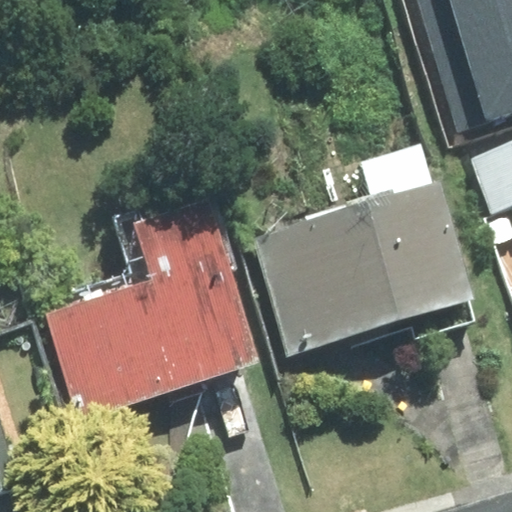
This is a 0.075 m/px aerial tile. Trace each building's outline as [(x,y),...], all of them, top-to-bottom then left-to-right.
[(511,113),(511,0),(420,0),(459,130),(511,113)] [(511,142),(472,159),(492,215),(511,209),(511,212),(511,142)] [(374,201),(254,237),(289,352),(351,334),(355,346),(412,328),(416,339),(476,321),(470,302),(475,301),(439,184),(433,186),(420,145),(363,162),(374,201)] [(80,418),(260,363),(232,270),(237,268),(216,200),(137,224),(156,283),(49,315),(80,418)] [(23,487),(0,415),(0,493),(11,490),(23,487)] [(0,511),(18,511),(11,490),(0,493),(0,511)]
